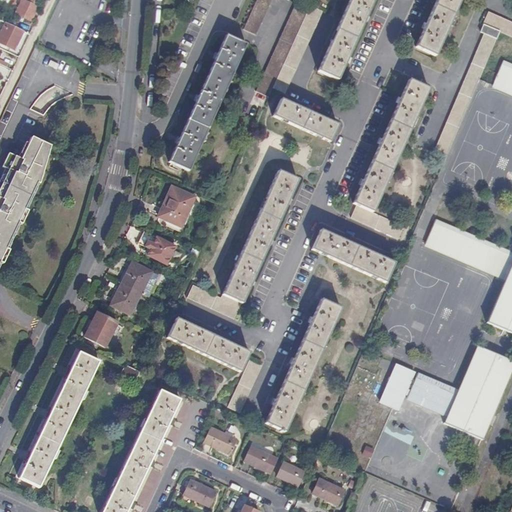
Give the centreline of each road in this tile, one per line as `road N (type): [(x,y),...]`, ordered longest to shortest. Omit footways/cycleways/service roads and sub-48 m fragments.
road 1 (secondary): [(139,0),(126,135),(108,216),(0,435)]
road 2 (residential): [(279,511),(275,498),(191,460),(172,466),(150,511)]
